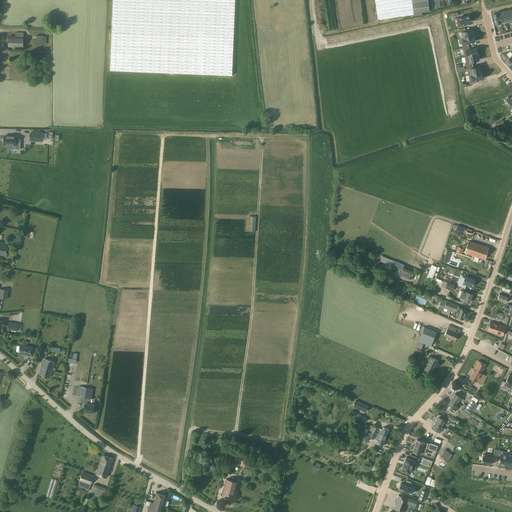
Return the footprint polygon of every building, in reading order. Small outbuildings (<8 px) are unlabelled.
[(113,0),(110,71),(232,76),(235,0),(113,0)] [(427,0),(375,0),(378,20),(414,14),(414,15),(422,14),(421,12),(429,11),(427,0)] [(460,24),(457,24),(458,28),(464,26),(464,23),(471,22),(469,15),(458,17),(460,24)] [(465,28),(459,29),(459,33),(462,32),(463,38),(474,36),(472,30),(465,31),(465,28)] [(9,36),(9,47),(23,47),(24,33),(16,32),(16,37),(9,36)] [(44,36),(37,36),(37,45),(44,45),(44,44),(46,44),(46,36),(44,36)] [(464,44),(462,44),(463,48),(469,46),(468,43),(475,42),(475,40),(474,36),(463,38),(464,44)] [(469,46),(463,48),(463,51),(466,51),(467,56),(478,54),(476,48),(469,49),(469,46)] [(468,62),(466,63),(467,66),(473,65),(472,62),(479,60),(478,54),(467,56),(468,62)] [(473,65),(467,66),(467,69),(470,69),(471,75),(482,72),(480,66),(473,68),(473,65)] [(472,80),(470,81),(471,84),(477,83),(476,80),(483,78),(482,72),(471,75),(472,80)] [(43,133),(31,132),(30,141),(42,141),(43,133)] [(18,140),(18,136),(4,136),(4,139),(4,142),(4,145),(15,145),(15,149),(20,149),(20,140),(18,140)] [(0,241),(0,254),(7,256),(9,244),(0,241)] [(469,241),(465,252),(484,259),(488,248),(469,241)] [(393,260),(391,266),(400,270),(398,274),(402,276),(410,280),(414,270),(404,266),(404,265),(393,260)] [(432,264),(428,274),(433,276),(437,266),(432,264)] [(465,288),(465,287),(464,287),(465,284),(469,286),(470,283),(473,284),(474,282),(475,279),(473,279),(465,276),(464,279),(460,278),(458,284),(458,285),(465,288)] [(444,281),(442,286),(452,291),(455,285),(447,282),(444,281)] [(0,297),(7,299),(9,290),(0,289),(0,297)] [(506,303),(506,302),(508,303),(511,294),(501,290),(500,293),(498,300),(506,303)] [(465,304),(466,301),(469,302),(472,294),(462,291),(460,297),(463,298),(461,303),(465,304)] [(442,299),(438,309),(442,311),(444,306),(455,311),(453,314),(457,316),(456,317),(463,320),(467,310),(460,308),(460,306),(442,299)] [(5,321),(0,320),(0,333),(2,334),(4,327),(8,328),(7,329),(17,331),(18,324),(9,322),(8,325),(4,325),(5,321)] [(490,322),(487,330),(503,336),(506,327),(490,322)] [(449,325),(444,336),(455,341),(459,333),(455,332),(456,328),(449,325)] [(419,341),(424,343),(431,346),(437,332),(425,327),(419,341)] [(26,355),(26,356),(31,357),(33,347),(20,345),(19,353),(26,355)] [(429,356),(423,368),(433,372),(438,361),(429,356)] [(44,359),(39,374),(50,377),(55,362),(44,359)] [(474,369),(469,378),(482,385),(487,376),(481,373),(486,365),(478,360),(474,369)] [(503,380),(500,386),(503,387),(503,386),(508,389),(511,382),(511,375),(509,374),(505,382),(503,380)] [(476,389),(470,386),(467,391),(474,394),(476,389)] [(79,387),(78,396),(84,397),(83,403),(85,403),(84,411),(89,412),(92,413),(92,412),(93,412),(96,412),(97,405),(94,405),(94,404),(90,404),(91,398),(92,398),(93,388),(79,387)] [(506,406),(511,392),(511,391),(507,390),(501,404),(506,406)] [(452,398),(458,402),(459,400),(462,401),(463,399),(455,393),(452,398)] [(452,398),(448,404),(451,406),(449,408),(454,412),(457,407),(455,406),(458,402),(452,398)] [(462,406),(470,411),(471,409),(474,411),(476,408),(478,410),(482,405),(479,403),(478,405),(471,399),(466,406),(464,404),(462,406)] [(355,401),(353,407),(364,411),(366,405),(355,401)] [(467,415),(470,411),(462,406),(461,408),(462,409),(461,411),(467,415)] [(435,422),(441,426),(445,421),(439,417),(435,422)] [(444,428),(441,426),(435,422),(432,428),(439,433),(440,433),(444,428)] [(367,430),(372,432),(375,434),(378,428),(369,425),(367,430)] [(377,434),(386,437),(389,429),(383,427),(382,429),(380,428),(377,434)] [(360,439),(362,439),(367,441),(370,432),(363,430),(360,439)] [(383,445),(386,437),(377,434),(375,440),(378,441),(377,443),(383,445)] [(416,441),(412,453),(420,455),(422,449),(426,450),(428,445),(424,444),(416,441)] [(498,449),(497,455),(500,456),(499,465),(505,465),(507,452),(501,451),(501,450),(498,449)] [(253,452),(244,450),(241,467),(251,468),(253,452)] [(445,450),(440,456),(448,461),(452,455),(445,450)] [(483,454),(482,462),(493,464),(494,457),(489,457),(489,455),(483,454)] [(103,455),(96,474),(106,477),(113,459),(103,455)] [(406,457),(401,470),(410,473),(413,465),(416,466),(419,458),(410,455),(409,458),(406,457)] [(89,490),(94,476),(83,472),(77,486),(89,490)] [(46,496),(52,498),(58,480),(51,478),(46,496)] [(227,479),(222,496),(233,499),(238,482),(227,479)] [(350,484),(338,479),(336,484),(348,489),(350,484)] [(401,483),(398,489),(412,494),(414,488),(410,486),(411,482),(406,480),(405,484),(401,483)] [(107,489),(94,484),(91,494),(99,497),(100,496),(104,497),(107,489)] [(418,500),(424,502),(428,491),(424,490),(422,489),(418,500)] [(346,502),(358,506),(360,498),(356,497),(357,496),(356,496),(357,494),(358,494),(348,490),(345,496),(348,497),(346,502)] [(151,502),(150,506),(147,511),(162,511),(164,506),(164,505),(168,506),(169,501),(166,500),(167,495),(157,492),(154,503),(151,502)] [(401,511),(403,511),(408,499),(399,495),(395,504),(396,505),(394,509),(396,510),(395,511),(401,511)] [(417,501),(409,498),(407,504),(416,507),(417,503),(417,501)] [(134,505),(132,504),(130,511),(139,511),(141,507),(139,506),(140,503),(135,501),(134,505)]
